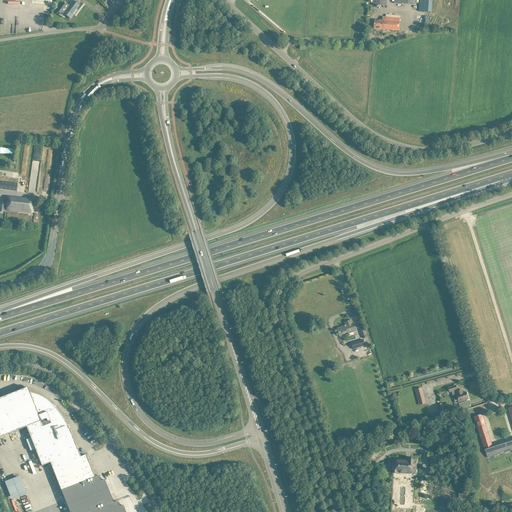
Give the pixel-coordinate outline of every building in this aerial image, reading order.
[(66,16),(70,18),(74,13),(73,13),(75,10),(76,10),(79,6),(78,5),(80,1),(78,0),(73,0),(73,1),(72,1),(69,6),(65,3),(59,13),(62,15),(63,13),(65,15),(66,16)] [(419,12),(432,13),(432,2),(420,1),(419,12)] [(400,16),(386,15),(386,17),(382,17),(382,21),(375,20),(374,29),(399,31),(400,16)] [(0,181),(0,189),(16,191),(17,184),(0,181)] [(0,211),(1,212),(1,210),(31,214),(33,200),(8,196),(7,201),(0,199),(0,211)] [(345,326),(337,329),(340,336),(356,331),(354,323),(352,324),(351,321),(347,322),(348,325),(346,326),(346,325),(345,326)] [(351,343),(353,350),(366,346),(364,340),(351,343)] [(456,386),(448,388),(450,392),(452,392),(455,401),(458,400),(459,402),(469,399),(466,392),(460,394),(460,391),(458,391),(456,386)] [(27,388),(0,398),(0,437),(26,427),(42,466),(50,463),(61,491),(69,511),(125,511),(123,505),(119,506),(117,501),(113,502),(104,480),(101,481),(99,476),(95,477),(86,455),(80,457),(76,445),(72,435),(64,421),(54,408),(42,399),(29,393),(27,388)] [(423,388),(417,389),(421,402),(427,401),(423,388)] [(482,415),(474,417),(478,430),(480,435),(482,440),(489,438),(486,428),(482,415)] [(437,432),(438,435),(440,438),(446,435),(448,439),(455,435),(453,431),(450,433),(447,427),(437,432)] [(490,442),(484,444),(485,449),(485,450),(488,458),(511,450),(511,441),(493,447),(492,446),(491,447),(491,446),(490,442)] [(416,459),(411,459),(407,459),(407,461),(393,460),(393,468),(394,468),(394,473),(398,473),(415,473),(415,474),(416,459)] [(11,495),(24,490),(21,481),(7,486),(11,495)] [(119,495),(135,490),(134,487),(118,492),(119,495)] [(458,499),(466,499),(466,490),(459,489),(458,499)]
